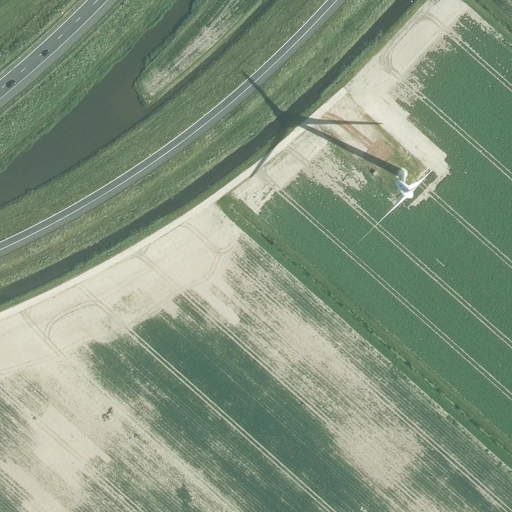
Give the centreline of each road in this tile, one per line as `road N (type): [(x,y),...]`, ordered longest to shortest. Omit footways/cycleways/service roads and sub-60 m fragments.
road 1 (motorway): [(0,246),(145,165),(232,99),(332,0)]
road 2 (motorway): [(0,91),(98,0)]
